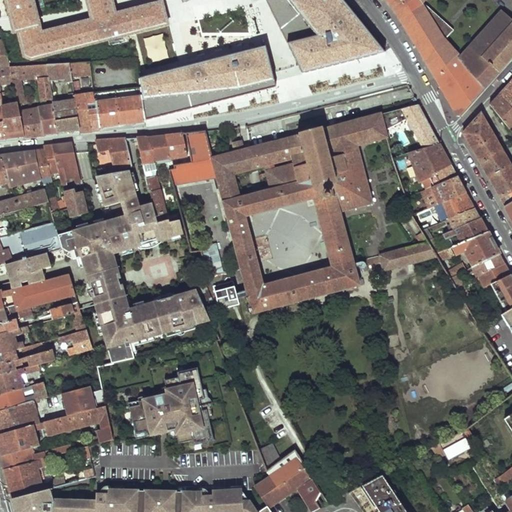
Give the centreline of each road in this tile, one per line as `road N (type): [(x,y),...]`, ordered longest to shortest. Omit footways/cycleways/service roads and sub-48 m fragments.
road 1 (residential): [(0,145),(244,119),(414,75)]
road 2 (residential): [(447,136),(511,247)]
